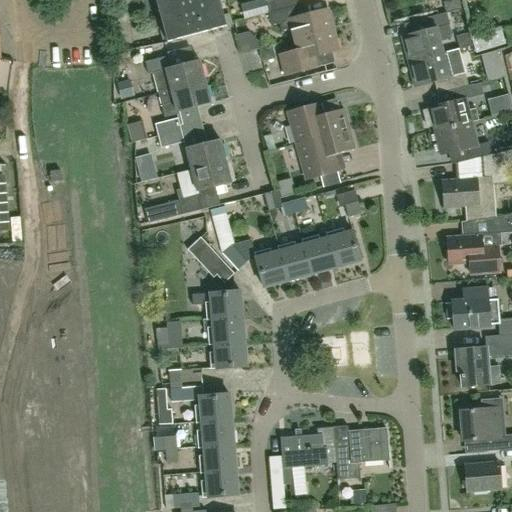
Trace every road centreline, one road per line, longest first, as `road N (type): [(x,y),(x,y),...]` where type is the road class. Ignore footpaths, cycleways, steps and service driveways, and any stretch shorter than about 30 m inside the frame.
road 1 (track): [(38,22),(22,64),(32,233),(7,511)]
road 2 (residential): [(400,277),(379,67)]
road 3 (residential): [(276,398),(289,307),(400,277)]
road 4 (residential): [(242,105),(379,67)]
road 5 (residential): [(410,409),(276,398)]
road 6 (residential): [(410,409),(400,277)]
